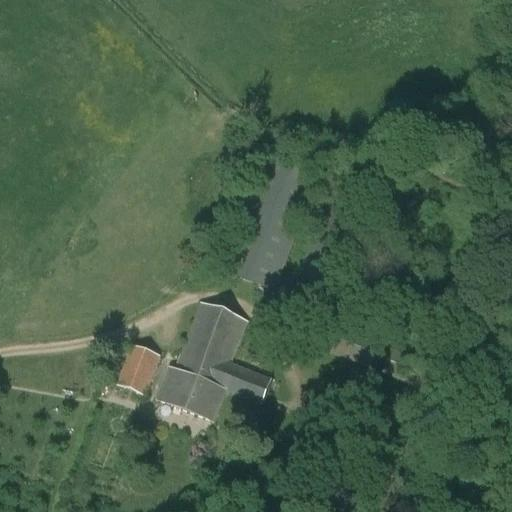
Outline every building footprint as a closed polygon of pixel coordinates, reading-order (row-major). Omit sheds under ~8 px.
[(271,290),(320,172),(272,152),(223,270),(271,290)] [(361,204),(330,192),(287,308),(316,318),(361,204)] [(262,407),(271,383),(229,367),(247,323),(202,305),(176,372),(171,370),(158,402),(213,424),(226,393),(262,407)] [(146,398),(160,359),(131,348),(118,387),(146,398)] [(354,451),(388,465),(407,420),(374,405),(354,451)] [(415,480),(436,432),(414,422),(392,470),(415,480)] [(313,511),(316,506),(287,491),(274,511),(313,511)]
